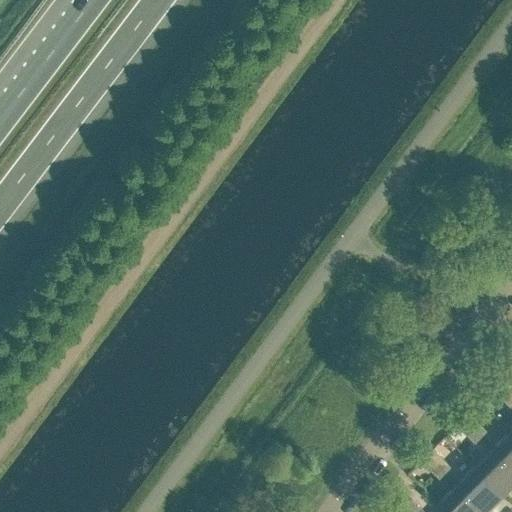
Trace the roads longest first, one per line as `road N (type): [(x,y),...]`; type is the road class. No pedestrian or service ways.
road 1 (track): [(332,0),(0,442)]
road 2 (unclassified): [(328,511),(508,276)]
road 3 (motorway): [(0,209),(160,0)]
road 4 (motorway): [(94,0),(0,121)]
